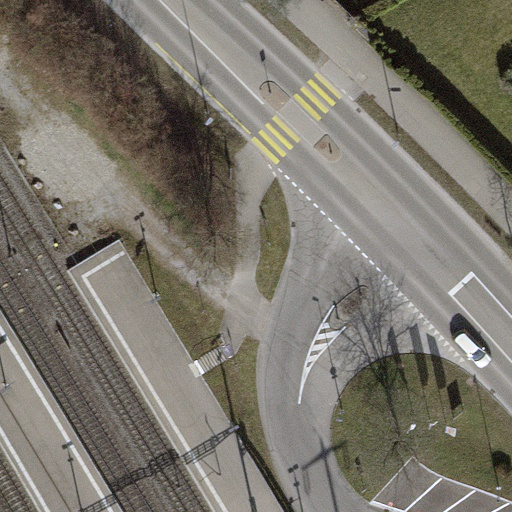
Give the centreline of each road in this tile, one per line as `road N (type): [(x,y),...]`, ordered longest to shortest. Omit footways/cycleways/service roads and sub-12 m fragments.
road 1 (secondary): [(511,331),(180,0)]
road 2 (track): [(10,63),(91,180),(189,268),(313,361)]
